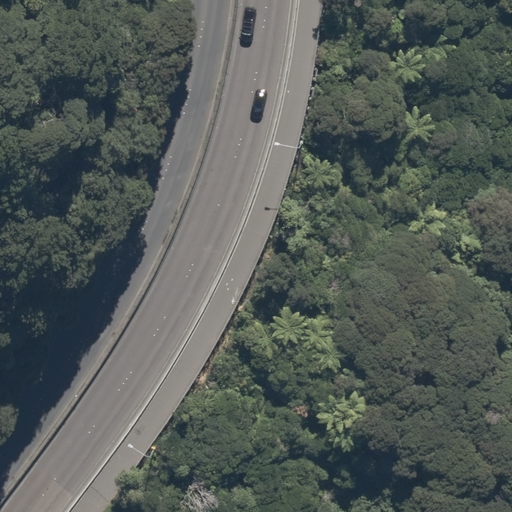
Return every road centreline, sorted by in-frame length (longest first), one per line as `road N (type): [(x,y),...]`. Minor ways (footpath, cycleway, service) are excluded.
road 1 (secondary): [(266,0),(229,177),(180,294),(30,511)]
road 2 (secondary): [(0,453),(129,263),(182,119),(206,0)]
